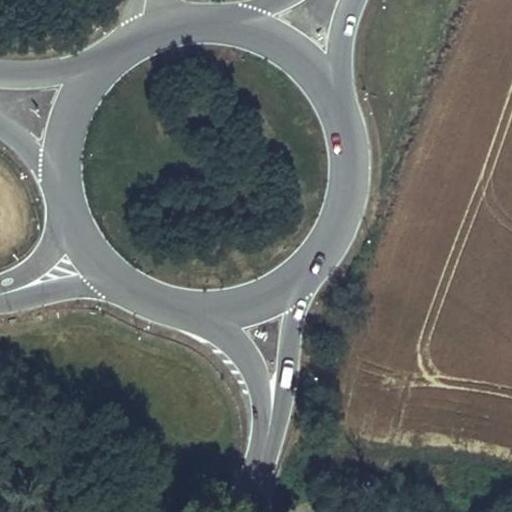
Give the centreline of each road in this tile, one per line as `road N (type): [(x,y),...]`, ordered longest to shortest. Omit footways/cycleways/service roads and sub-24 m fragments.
road 1 (primary): [(306,272),(333,237),(348,196),(351,152),(340,110)]
road 2 (primary): [(270,423),(306,272)]
road 3 (primary): [(340,110),(304,59),(251,28),(221,22)]
road 4 (primary): [(192,312),(253,364),(270,423)]
road 5 (primary): [(103,61),(68,116),(59,181)]
road 6 (primary): [(221,22),(148,32),(103,61)]
road 7 (unclassified): [(1,294),(126,289)]
road 8 (primary): [(192,312),(253,304),(306,272)]
